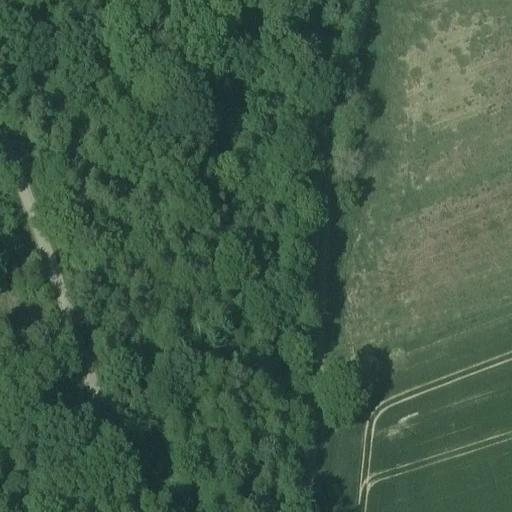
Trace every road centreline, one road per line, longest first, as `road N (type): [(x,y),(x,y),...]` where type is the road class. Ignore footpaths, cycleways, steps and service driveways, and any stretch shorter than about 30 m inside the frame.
road 1 (track): [(305,511),(326,245),(317,0)]
road 2 (unclassified): [(135,511),(0,142)]
